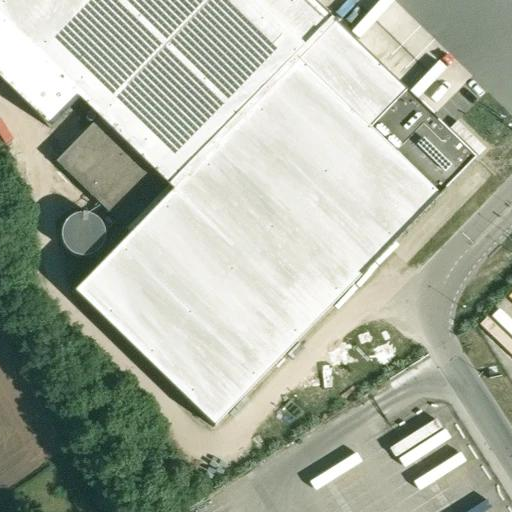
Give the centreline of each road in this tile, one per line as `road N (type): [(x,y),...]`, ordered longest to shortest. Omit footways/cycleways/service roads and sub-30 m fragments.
road 1 (unclassified): [(511,461),(450,364),(438,329),(453,285),(511,227)]
road 2 (unknown): [(461,382),(394,397),(344,427),(287,470),(277,511)]
